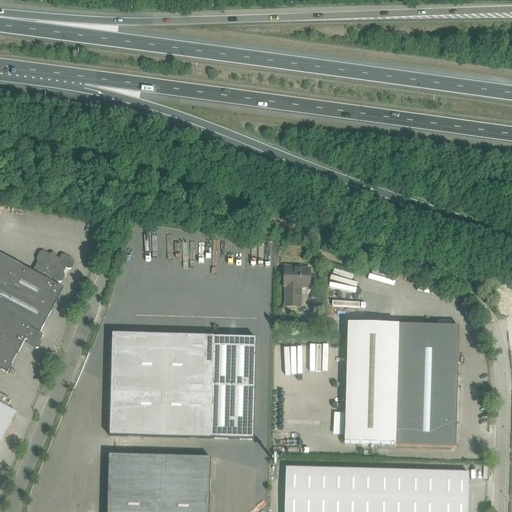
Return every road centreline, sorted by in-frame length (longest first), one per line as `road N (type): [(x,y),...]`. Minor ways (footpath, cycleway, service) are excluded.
road 1 (motorway): [(511,95),(0,24)]
road 2 (motorway): [(511,9),(0,20)]
road 3 (motorway): [(83,76),(241,141),(511,235)]
road 4 (motorway): [(83,76),(511,133)]
road 5 (unclassified): [(15,511),(109,275)]
road 6 (unclassified): [(500,511),(503,376),(490,322)]
